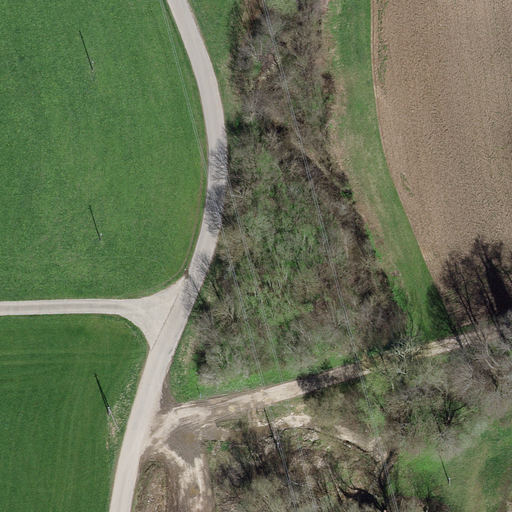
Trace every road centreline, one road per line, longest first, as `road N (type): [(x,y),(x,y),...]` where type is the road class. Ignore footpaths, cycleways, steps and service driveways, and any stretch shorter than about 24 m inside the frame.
road 1 (unclassified): [(124,511),(168,308),(210,216),(216,165),(198,63),(171,0)]
road 2 (track): [(144,422),(511,327)]
road 3 (track): [(0,306),(168,308)]
